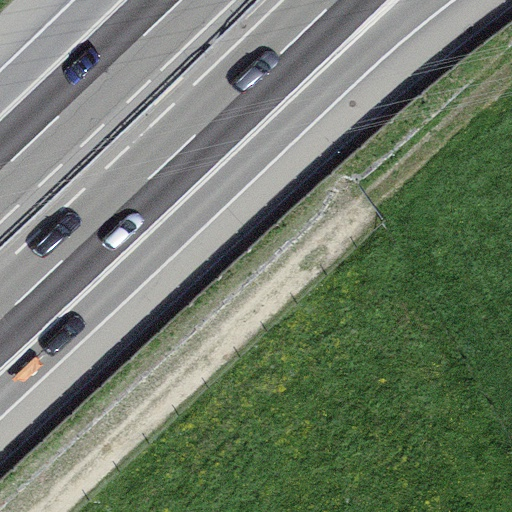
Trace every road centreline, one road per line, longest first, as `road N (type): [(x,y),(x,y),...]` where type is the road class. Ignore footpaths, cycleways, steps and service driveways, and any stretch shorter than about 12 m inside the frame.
road 1 (motorway): [(0,333),(244,167),(424,0)]
road 2 (motorway): [(0,318),(334,0)]
road 3 (track): [(55,511),(376,207)]
road 4 (motorway): [(179,0),(0,170)]
road 5 (track): [(511,84),(376,207)]
road 6 (motorway): [(96,0),(0,92)]
